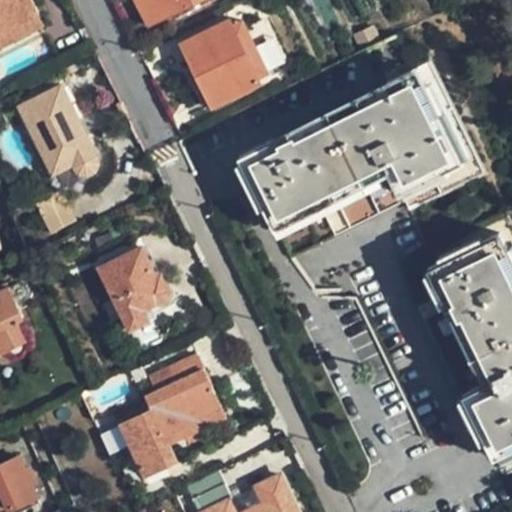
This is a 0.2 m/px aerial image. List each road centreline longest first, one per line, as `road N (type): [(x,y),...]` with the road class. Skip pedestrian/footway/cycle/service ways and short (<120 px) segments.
road 1 (residential): [(90,0),(342,511)]
road 2 (unknown): [(173,168),(386,70)]
